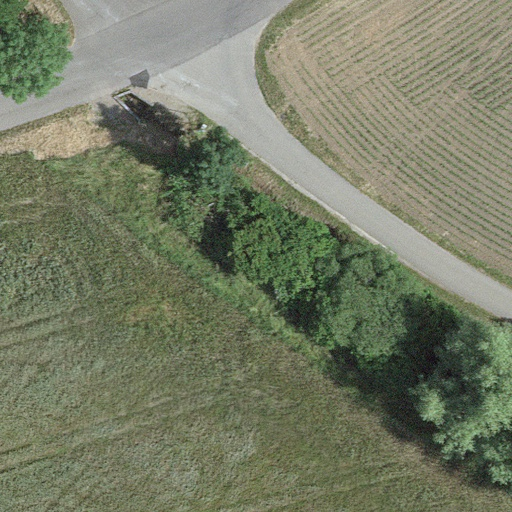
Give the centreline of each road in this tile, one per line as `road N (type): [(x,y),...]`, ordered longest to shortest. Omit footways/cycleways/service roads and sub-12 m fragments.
road 1 (track): [(511,309),(413,249),(250,125),(184,32)]
road 2 (unclassified): [(0,100),(131,55),(237,0)]
